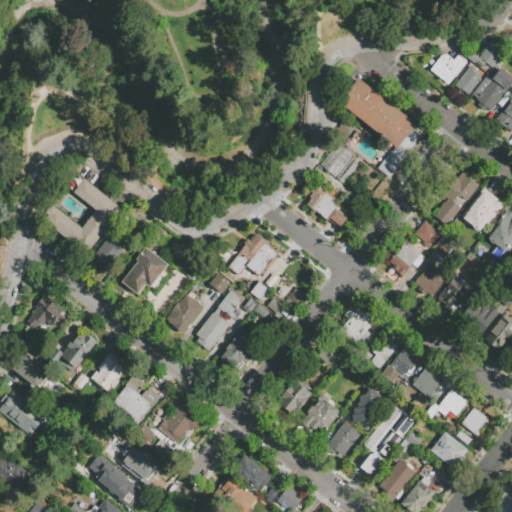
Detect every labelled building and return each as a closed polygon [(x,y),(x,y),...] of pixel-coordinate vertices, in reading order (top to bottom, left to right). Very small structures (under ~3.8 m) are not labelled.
[(464,56),(469,50),(478,57),(484,50),(481,48),(485,43),(487,44),(491,39),(505,50),(491,67),(492,68),(488,73),(474,62),(473,64),(464,56)] [(429,70),(441,54),(446,54),(452,60),(456,55),(466,62),(448,85),(429,70)] [(454,85),(469,65),(478,72),(480,70),(485,74),(467,96),(454,85)] [(471,94),(487,74),(491,77),(499,66),(511,77),(511,82),(509,86),(490,111),(486,108),(484,111),(476,105),(479,102),(475,99),(476,98),(471,94)] [(341,105),(360,80),(418,126),(417,128),(399,151),(341,105)] [(511,133),(495,119),(511,98),(511,133)] [(341,123),(352,131),(344,142),(333,133),(341,123)] [(429,137),(394,181),(383,172),(399,151),(417,128),(429,137)] [(339,141),(356,154),(336,179),(319,166),(339,141)] [(356,154),(363,160),(344,185),(336,179),(356,154)] [(462,171),(480,186),(461,209),(460,208),(445,226),(432,216),(443,202),(444,202),(447,199),(442,195),(462,171)] [(45,221),(86,254),(122,209),(83,178),(73,192),(96,210),(81,227),(52,204),(45,213),(49,216),(45,221)] [(316,184),(329,193),(327,195),(334,201),(333,203),(339,208),(340,206),(342,206),(348,210),(346,213),(348,214),(348,213),(350,214),(339,229),(327,220),(326,222),(305,205),(312,196),(308,193),(316,184)] [(483,187),(460,216),(465,220),(462,225),(468,229),(471,227),(478,232),(485,223),(487,225),(493,218),(494,219),(503,207),(500,206),(501,204),(496,200),(497,198),(483,187)] [(511,211),(510,210),(493,232),(495,233),(488,242),(495,247),(496,246),(509,255),(511,251),(511,211)] [(424,219),(440,233),(428,247),(412,234),(424,219)] [(227,267),(238,276),(245,267),(258,277),(266,267),(267,268),(280,253),(268,244),(254,233),(227,267)] [(442,235),(454,245),(444,257),(432,247),(442,235)] [(106,239),(89,260),(105,273),(122,251),(120,249),(123,246),(112,237),(109,241),(106,239)] [(405,240),(425,255),(415,267),(410,263),(402,275),(392,268),(395,264),(389,260),(394,253),(395,254),(401,247),(400,247),(405,240)] [(145,246),(168,265),(157,277),(161,280),(153,290),(146,285),(137,295),(121,282),(138,261),(135,258),(145,246)] [(189,251),(207,265),(200,275),(197,273),(192,280),(181,271),(182,270),(178,266),(189,251)] [(429,264),(414,283),(420,287),(417,291),(423,296),(427,292),(433,296),(447,278),(429,264)] [(208,283),(221,293),(223,290),(225,291),(231,283),(217,272),(208,283)] [(278,278),(269,289),(264,284),(273,273),(278,278)] [(266,274),(269,276),(264,282),(261,280),(266,274)] [(454,274),(436,299),(443,304),(440,308),(447,312),(448,310),(455,315),(469,294),(464,290),(468,284),(454,274)] [(249,293),(260,301),(268,290),(258,282),(249,293)] [(276,292),(280,287),(285,291),(281,296),(276,292)] [(216,307),(233,321),(237,315),(233,311),(240,302),(237,300),(239,297),(230,290),(216,307)] [(491,303),(471,331),(457,321),(460,318),(477,293),(491,303)] [(186,294),(203,307),(182,334),(164,320),(186,294)] [(46,295),(63,310),(46,329),(39,322),(33,329),(24,321),(37,307),(34,305),(41,296),(44,298),(46,295)] [(250,299),(257,304),(250,314),(242,309),(250,299)] [(266,306),(272,299),(282,307),(275,314),(266,306)] [(505,320),(488,344),(485,342),(490,335),(479,327),(475,334),(471,331),(491,303),(492,303),(485,312),(494,318),(497,314),(505,320)] [(270,314),(264,321),(253,312),(258,305),(270,314)] [(349,308),(343,316),(348,320),(340,330),(356,343),(359,338),(367,345),(374,336),(367,331),(371,325),(367,322),(370,318),(354,306),(351,310),(349,308)] [(212,312),(229,324),(221,335),(222,336),(217,343),(216,341),(208,352),(196,344),(200,339),(195,335),(212,312)] [(511,324),(505,320),(488,344),(501,354),(511,337),(511,324)] [(80,333),(74,340),(72,338),(65,347),(67,348),(62,354),(57,361),(72,372),(96,342),(85,334),(83,336),(80,333)] [(218,356),(225,362),(219,370),(231,380),(262,343),(251,334),(245,340),(238,334),(237,336),(236,335),(231,341),(232,343),(231,344),(229,343),(218,356)] [(387,338),(379,348),(376,345),(370,352),(374,354),(368,362),(379,370),(397,347),(387,338)] [(24,348),(39,360),(44,354),(30,341),(24,348)] [(327,342),(338,350),(329,364),(317,356),(327,342)] [(62,354),(57,361),(55,364),(47,358),(55,348),(62,354)] [(390,364),(404,375),(415,361),(401,350),(390,364)] [(109,351),(97,367),(99,369),(97,372),(95,371),(90,377),(95,381),(94,383),(99,387),(100,385),(107,391),(110,387),(112,388),(119,380),(116,378),(128,363),(121,357),(119,359),(109,351)] [(26,352),(51,372),(37,389),(12,370),(26,352)] [(388,364),(380,374),(390,383),(399,373),(388,364)] [(432,375),(423,369),(411,386),(419,392),(432,375)] [(81,373),(71,385),(78,391),(88,379),(81,373)] [(140,395),(138,393),(145,383),(133,374),(126,383),(127,384),(113,402),(120,408),(121,407),(127,412),(140,395)] [(432,375),(419,392),(427,398),(440,381),(432,375)] [(294,377),(312,390),(309,393),(310,394),(297,413),(293,411),(291,414),(276,403),(294,377)] [(140,395),(127,412),(133,416),(131,418),(138,424),(140,421),(142,423),(146,418),(143,417),(152,405),(154,407),(162,396),(149,386),(145,391),(145,390),(141,395),(140,395)] [(349,424),(365,422),(364,421),(370,421),(369,411),(372,411),(371,404),(374,404),(380,394),(373,389),(369,388),(366,389),(365,391),(364,393),(364,395),(364,396),(361,396),(360,396),(359,398),(359,400),(358,400),(356,403),(357,409),(350,410),(351,417),(348,417),(349,424)] [(450,389),(437,406),(433,403),(424,414),(430,419),(436,410),(444,416),(448,411),(455,416),(467,402),(450,389)] [(0,407),(13,390),(27,400),(28,398),(48,412),(44,419),(46,421),(38,431),(35,429),(30,436),(0,414),(0,407)] [(317,398),(305,413),(307,414),(300,423),(309,430),(310,428),(312,429),(317,423),(326,430),(341,412),(334,406),(337,402),(325,392),(319,399),(317,398)] [(180,401),(174,410),(176,410),(171,417),(169,415),(166,421),(163,419),(156,429),(178,444),(188,430),(192,433),(200,423),(187,414),(191,409),(180,401)] [(390,456),(369,482),(351,467),(367,447),(364,445),(395,406),(403,412),(404,410),(409,414),(408,416),(415,421),(401,439),(395,434),(382,450),(390,456)] [(473,407),(460,424),(475,435),(488,419),(473,407)] [(344,422),(359,434),(341,456),(327,444),(344,422)] [(108,423),(99,434),(115,447),(124,435),(108,423)] [(155,434),(150,440),(140,433),(144,426),(155,434)] [(459,431),(455,435),(466,444),(470,440),(459,431)] [(405,439),(411,432),(417,437),(411,444),(405,439)] [(437,440),(444,432),(467,449),(461,458),(437,440)] [(395,448),(389,445),(395,436),(401,440),(395,448)] [(402,453),(397,449),(404,440),(409,444),(402,453)] [(437,440),(461,458),(453,468),(430,450),(437,440)] [(77,463),(93,476),(96,473),(110,483),(107,488),(117,496),(115,499),(130,511),(147,489),(122,470),(120,472),(89,448),(77,463)] [(133,469),(151,482),(156,474),(157,475),(164,465),(144,450),(138,458),(140,459),(133,469)] [(0,456),(4,452),(30,474),(27,479),(31,482),(21,494),(18,491),(14,495),(13,493),(12,495),(0,485),(0,456)] [(244,458),(241,463),(240,462),(234,469),(236,471),(233,474),(257,492),(262,486),(263,488),(266,485),(267,486),(271,481),(270,480),(272,477),(266,473),(265,475),(259,470),(260,469),(251,462),(250,463),(244,458)] [(415,472),(405,485),(408,487),(398,500),(395,498),(391,503),(375,490),(399,460),(415,472)] [(256,497),(250,505),(252,507),(247,511),(230,511),(213,498),(214,496),(212,495),(214,493),(227,475),(256,497)] [(425,479),(422,483),(418,480),(398,504),(407,511),(418,511),(433,494),(427,489),(426,491),(425,490),(430,483),(425,479)] [(274,483),(281,489),(271,500),(265,494),(274,483)] [(287,486),(276,500),(277,501),(276,502),(283,507),(284,505),(289,509),(286,511),(299,511),(295,508),(302,499),(287,486)] [(488,511),(504,492),(510,497),(511,495),(511,511),(488,511)] [(88,511),(123,511),(105,498),(98,508),(94,505),(88,511)] [(49,511),(36,502),(27,511),(49,511)] [(74,503),(84,510),(82,511),(72,511),(69,509),(74,503)]
